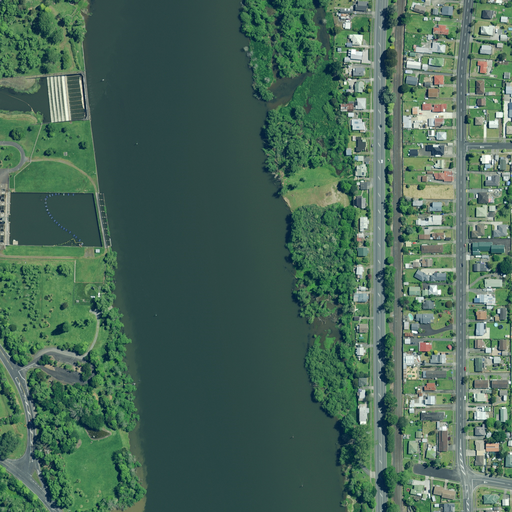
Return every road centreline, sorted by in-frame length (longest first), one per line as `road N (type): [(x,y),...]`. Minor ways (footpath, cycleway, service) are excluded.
road 1 (secondary): [(381,511),(380,0)]
road 2 (residential): [(460,145),(465,478)]
road 3 (residential): [(468,0),(460,145)]
